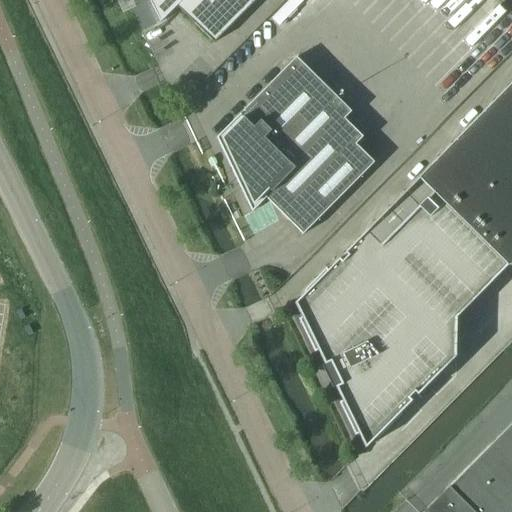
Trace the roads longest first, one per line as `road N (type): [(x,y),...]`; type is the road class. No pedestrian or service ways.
road 1 (unclassified): [(293,511),(47,0)]
road 2 (unknown): [(511,62),(292,283),(255,311),(204,327)]
road 3 (unknown): [(308,511),(511,322)]
road 4 (unclassified): [(86,360),(0,168)]
road 5 (unclassified): [(86,360),(81,423),(38,511)]
